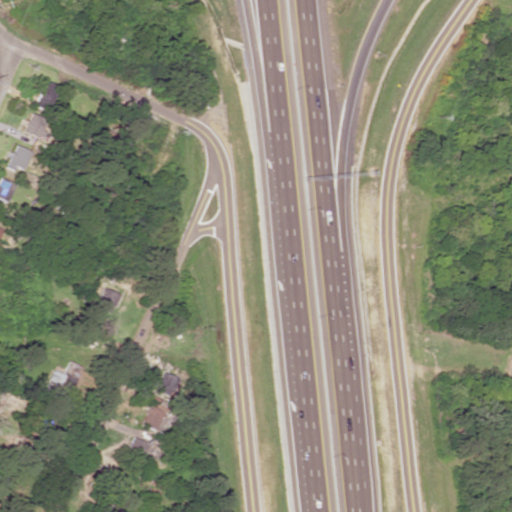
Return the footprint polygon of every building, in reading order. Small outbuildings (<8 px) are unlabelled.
[(30,106),(47,113),(57,88),(41,81),(30,106)] [(20,133),(37,138),(43,119),(26,114),(20,133)] [(27,151),(11,146),(4,167),(20,172),(27,151)] [(0,208),(10,184),(0,179),(0,208)] [(92,308),(106,314),(114,293),(100,288),(92,308)] [(76,364),(64,361),(61,374),(49,371),(43,391),(67,397),(76,364)] [(177,376),(172,375),(168,398),(183,401),(189,369),(179,367),(177,376)] [(137,426),(152,431),(159,409),(160,410),(171,377),(157,372),(146,405),(145,404),(137,426)] [(122,457),(137,463),(144,443),(130,438),(122,457)]
